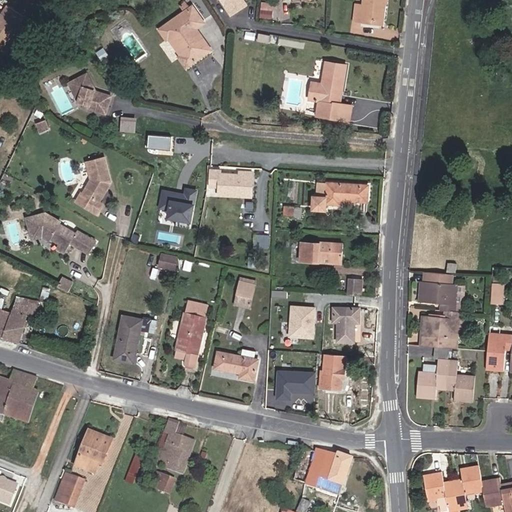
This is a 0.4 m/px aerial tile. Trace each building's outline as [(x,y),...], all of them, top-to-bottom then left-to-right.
[(221,0),(231,16),(246,5),(242,0),(221,0)] [(380,5),(384,5),(385,5),(385,0),(362,0),(362,6),(355,5),(353,21),(360,22),(361,20),(378,22),(380,5)] [(0,15),(0,49),(1,50),(24,18),(7,6),(0,15)] [(187,68),(212,51),(197,30),(205,24),(193,8),(161,30),(168,41),(170,39),(182,56),(180,57),(187,68)] [(280,14),(269,13),(268,20),(280,21),(280,14)] [(277,37),(266,35),(264,42),(276,44),(277,37)] [(340,105),(341,105),(344,84),(347,67),(327,64),(323,85),(313,83),(310,100),(318,102),(316,117),(338,120),(340,105)] [(87,75),(72,82),(79,98),(78,102),(89,105),(88,110),(105,114),(110,96),(95,92),(87,75)] [(79,98),(72,82),(69,83),(78,102),(79,98)] [(351,106),(341,105),(340,105),(338,120),(349,122),(351,106)] [(122,115),(121,130),(136,131),(137,116),(122,115)] [(149,134),(148,146),(161,147),(162,135),(149,134)] [(105,158),(86,163),(91,181),(82,193),(99,203),(107,190),(106,187),(108,184),(112,183),(105,158)] [(221,172),(212,171),(211,187),(220,188),(220,196),(240,197),(240,193),(252,194),(253,173),(241,172),(241,176),(221,175),(221,172)] [(327,196),(327,184),(319,183),(319,195),(327,196)] [(368,186),(327,184),(327,196),(319,195),(319,196),(313,196),(312,210),(326,211),(326,204),(341,205),(341,200),(367,202),(368,186)] [(192,224),(196,187),(184,186),(183,190),(161,188),(159,209),(165,210),(164,221),(192,224)] [(99,203),(82,193),(77,203),(94,213),(99,203)] [(46,212),(29,218),(35,236),(44,233),(52,237),(54,236),(61,240),(69,245),(72,240),(91,251),(97,242),(77,231),(75,235),(59,226),(62,221),(46,212)] [(269,247),(270,235),(256,234),(255,246),(269,247)] [(69,245),(61,240),(58,246),(66,251),(69,245)] [(344,244),(302,242),(300,262),(321,263),(321,259),(343,261),(344,244)] [(176,270),(179,258),(162,254),(159,266),(176,270)] [(445,311),(455,311),(457,284),(452,284),(453,274),(425,272),(425,281),(420,281),(419,302),(441,304),(440,310),(445,311)] [(63,289),(68,281),(63,278),(59,287),(63,289)] [(349,278),(348,294),(363,295),(364,279),(349,278)] [(70,292),(74,284),(68,281),(63,289),(70,292)] [(237,295),(253,299),(257,285),(240,281),(237,295)] [(505,283),(493,282),(492,302),(504,303),(505,283)] [(251,309),(253,299),(237,295),(234,305),(251,309)] [(0,337),(5,339),(20,343),(24,330),(28,315),(37,316),(39,302),(16,299),(11,313),(0,309),(0,337)] [(188,301),(177,351),(186,353),(184,360),(183,364),(195,367),(209,306),(188,301)] [(359,323),(360,309),(334,308),(334,322),(339,322),(338,342),(354,342),(354,323),(359,323)] [(459,312),(455,311),(445,311),(444,317),(422,316),(420,346),(439,347),(449,348),(458,349),(459,339),(457,339),(459,312)] [(133,362),(142,321),(123,316),(114,358),(133,362)] [(303,327),(290,326),(289,342),(302,342),(303,327)] [(505,349),(511,349),(511,343),(511,334),(489,333),(486,369),(503,370),(505,349)] [(448,360),(449,348),(439,347),(438,360),(448,360)] [(186,353),(177,351),(175,357),(184,360),(186,353)] [(254,380),(258,361),(219,352),(215,368),(241,374),(241,377),(254,380)] [(445,389),(448,360),(438,360),(438,364),(437,373),(424,372),(418,372),(417,397),(435,399),(436,388),(445,389)] [(457,361),(448,360),(445,389),(455,390),(454,400),(473,401),(475,377),(456,375),(457,361)] [(316,365),(315,388),(341,390),(342,379),(344,379),(346,367),(349,367),(349,362),(337,361),(336,366),(316,365)] [(425,364),(424,372),(437,373),(438,364),(425,364)] [(38,379),(13,372),(10,382),(34,390),(38,379)] [(34,390),(10,382),(1,379),(0,380),(0,420),(2,421),(5,415),(28,423),(39,391),(34,390)] [(180,423),(169,420),(164,433),(170,435),(170,433),(183,438),(186,428),(180,426),(180,423)] [(102,464),(111,439),(88,430),(75,465),(94,472),(98,463),(102,464)] [(170,433),(170,435),(158,464),(168,468),(168,470),(184,475),(195,441),(183,438),(170,433)] [(316,453),(304,450),(295,480),(341,495),(352,461),(352,458),(337,454),(337,455),(317,449),(316,453)] [(127,476),(134,479),(143,456),(136,453),(127,476)] [(483,491),(481,482),(478,466),(461,470),(462,479),(453,481),(458,509),(468,507),(465,494),(483,491)] [(157,472),(151,486),(169,493),(174,479),(157,472)] [(458,511),(458,509),(453,481),(444,483),(442,473),(423,477),(428,500),(438,498),(446,497),(448,510),(443,511),(458,511)] [(0,500),(10,505),(19,482),(0,474),(0,500)] [(56,500),(61,502),(71,476),(65,474),(56,500)] [(71,476),(61,502),(74,507),(84,481),(71,476)] [(511,511),(511,496),(510,488),(501,490),(499,478),(481,482),(486,506),(503,503),(505,511),(511,511)] [(441,511),(443,511),(448,510),(446,497),(438,498),(441,511)] [(299,511),(304,511),(309,503),(302,499),(297,511),(299,511)]
